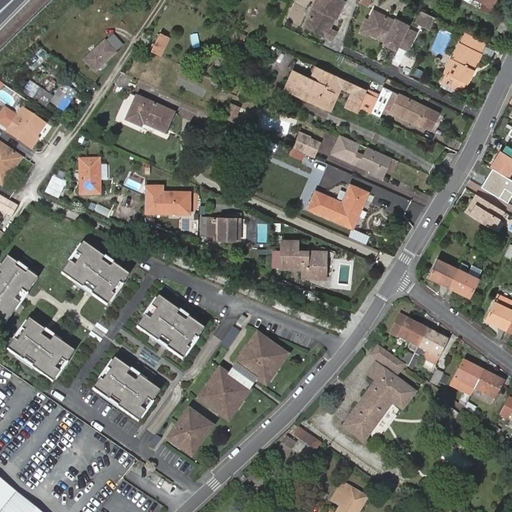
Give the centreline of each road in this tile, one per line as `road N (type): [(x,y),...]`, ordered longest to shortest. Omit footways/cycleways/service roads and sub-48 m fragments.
road 1 (residential): [(185,511),(347,350),(396,275)]
road 2 (residential): [(396,275),(468,156),(511,62)]
road 3 (residential): [(396,275),(511,362)]
